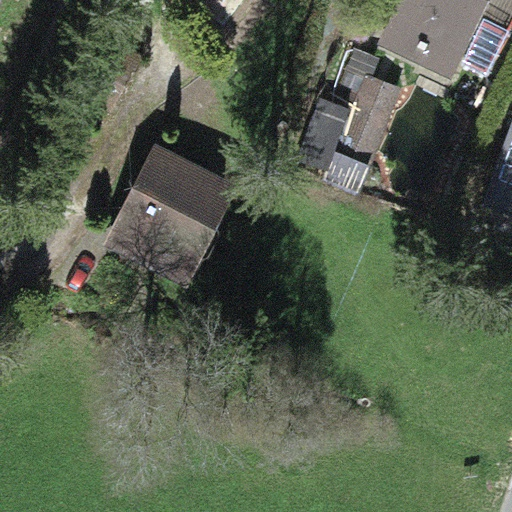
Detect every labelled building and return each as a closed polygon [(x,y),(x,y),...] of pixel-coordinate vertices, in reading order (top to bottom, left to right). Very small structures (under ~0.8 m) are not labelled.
[(417,0),(399,36),(462,68),(495,0),(417,0)] [(462,68),(399,36),(392,50),(455,81),(462,68)] [(105,102),(126,111),(143,72),(123,63),(105,102)] [(379,107),(410,123),(425,94),(394,78),(379,107)] [(410,123),(379,107),(358,148),(389,164),(410,123)] [(193,224),(205,230),(224,194),(151,157),(117,225),(177,255),(193,224)] [(511,161),(506,159),(500,177),(511,180),(511,161)] [(177,255),(117,225),(108,242),(188,283),(213,234),(205,230),(193,224),(177,255)]
